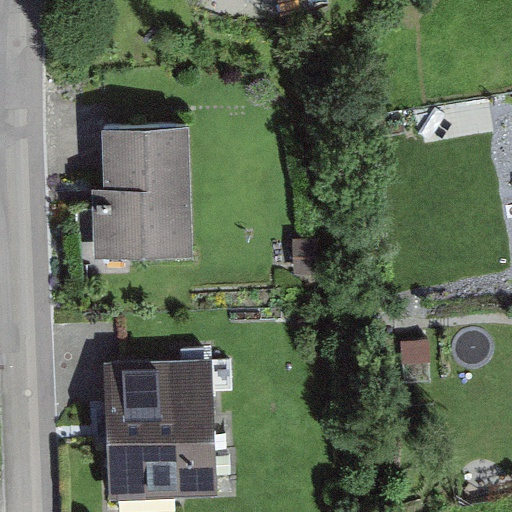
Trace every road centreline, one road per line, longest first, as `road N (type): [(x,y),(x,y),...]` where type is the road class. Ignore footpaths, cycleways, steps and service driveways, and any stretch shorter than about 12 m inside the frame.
road 1 (residential): [(1,145),(14,511)]
road 2 (residential): [(14,0),(1,145)]
